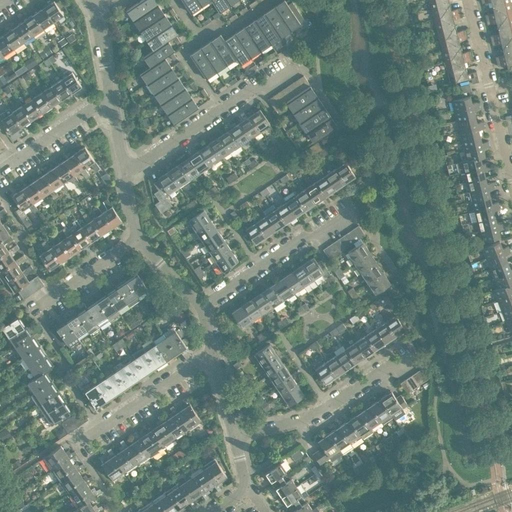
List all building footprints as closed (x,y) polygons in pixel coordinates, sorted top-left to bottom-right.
[(140,0),(127,9),(124,11),(125,12),(127,10),(133,19),(134,19),(157,3),(154,0),(140,0)] [(201,6),(196,0),(182,0),(191,13),(201,6)] [(229,4),(226,0),(211,0),(219,11),(229,4)] [(292,1),(288,4),(284,0),(283,0),(274,6),(275,8),(290,30),(304,20),(292,1)] [(450,4),(448,0),(429,0),(432,8),(450,4)] [(54,1),(44,7),(53,22),(63,15),(54,1)] [(511,9),(510,2),(492,7),(494,13),(485,15),(486,19),(511,12),(511,9)] [(157,3),(134,19),(133,19),(131,21),(131,22),(134,20),(140,29),(164,13),(157,3)] [(450,4),(432,8),(434,19),(461,12),(460,7),(451,10),(450,4)] [(290,30),(275,8),(274,6),(264,13),(265,15),(280,37),(290,30)] [(44,7),(34,14),(43,28),(53,22),(44,7)] [(455,25),(453,19),(462,17),(461,12),(434,19),(437,30),(455,25)] [(511,12),(486,19),(487,24),(496,22),(497,28),(511,24),(511,12)] [(164,13),(140,29),(138,31),(138,32),(141,30),(147,39),(171,23),(164,13)] [(280,37),(265,15),(264,13),(254,20),(255,22),(270,43),(280,37)] [(34,14),(24,21),(33,35),(43,28),(34,14)] [(270,43),(255,22),(254,20),(244,27),(245,29),(260,50),(270,43)] [(24,21),(14,28),(23,42),(33,35),(24,21)] [(168,40),(173,37),(176,35),(178,34),(171,23),(147,39),(144,41),(145,42),(148,40),(154,49),(165,41),(166,42),(168,40)] [(511,35),(511,24),(497,28),(499,33),(490,36),(491,40),(511,35)] [(467,34),(465,29),(457,31),(455,25),(437,30),(440,40),(467,34)] [(260,50),(245,29),(244,27),(234,33),(235,35),(250,57),(260,50)] [(14,28),(4,34),(13,48),(23,42),(14,28)] [(250,57),(235,35),(234,33),(225,40),(226,42),(225,42),(236,58),(240,64),(250,57)] [(4,34),(0,36),(0,49),(3,55),(13,48),(4,34)] [(236,58),(225,42),(226,42),(225,40),(222,36),(220,34),(210,41),(226,64),(236,58)] [(467,34),(440,40),(442,51),(460,46),(459,41),(468,38),(467,34)] [(511,46),(511,35),(491,40),(492,45),(501,43),(503,49),(511,46)] [(169,54),(172,52),(174,50),(168,40),(166,42),(165,41),(154,49),(144,56),(141,57),(142,58),(144,57),(150,66),(151,66),(162,58),(164,57),(169,53),(169,54)] [(226,64),(210,41),(200,47),(201,49),(216,71),(226,64)] [(460,46),(442,51),(445,61),(472,55),(471,50),(462,52),(460,46)] [(511,46),(503,49),(504,54),(495,57),(496,61),(511,57),(511,46)] [(216,71),(201,49),(200,47),(190,54),(191,56),(206,78),(216,71)] [(472,55),(445,61),(447,72),(466,67),(464,61),(473,59),(472,55)] [(147,83),(169,68),(171,67),(164,57),(162,58),(151,66),(150,66),(141,72),(140,72),(138,74),(138,75),(141,73),(147,82),(147,83)] [(511,57),(496,61),(497,66),(506,64),(508,70),(511,69),(511,57)] [(169,68),(147,83),(147,82),(145,84),(145,85),(148,83),(154,92),(154,93),(178,77),(171,67),(169,68)] [(477,76),(476,71),(467,73),(466,67),(447,72),(450,83),(457,81),(467,79),(471,78),(477,76)] [(81,86),(72,72),(61,79),(71,93),(81,86)] [(303,75),(298,79),(305,89),(310,85),(303,75)] [(178,77),(154,93),(154,92),(151,94),(152,95),(154,93),(161,102),(161,103),(184,87),(178,77)] [(71,93),(61,79),(52,85),(61,99),(71,93)] [(298,79),(293,82),(300,92),(305,89),(298,79)] [(293,82),(288,86),(295,96),(300,92),(293,82)] [(61,99),(52,85),(42,92),(51,106),(61,99)] [(295,96),(290,99),(286,101),(287,101),(293,111),(317,95),(310,85),(305,89),(300,92),(295,96)] [(288,86),(283,89),(290,99),(295,96),(288,86)] [(184,87),(161,103),(161,102),(158,104),(159,105),(161,103),(167,112),(168,113),(191,97),(184,87)] [(283,89),(278,92),(285,103),(287,101),(286,101),(290,99),(283,89)] [(51,106),(42,92),(32,99),(41,113),(51,106)] [(278,92),(273,96),(280,106),(285,103),(278,92)] [(317,95),(293,111),(300,121),(324,106),(317,95)] [(268,99),(275,110),(275,109),(280,106),(273,96),(268,99)] [(452,100),(454,111),(478,105),(477,101),(472,103),(470,96),(452,100)] [(191,97),(168,113),(167,112),(165,114),(165,115),(168,113),(175,123),(198,107),(191,97)] [(41,113),(32,99),(22,106),(31,120),(41,113)] [(478,105),(454,111),(457,121),(475,116),(473,110),(479,108),(478,105)] [(31,120),(22,106),(12,112),(21,126),(31,120)] [(324,106),(300,121),(307,131),(330,116),(324,106)] [(260,109),(249,116),(259,131),(260,131),(264,128),(265,129),(271,125),(260,109)] [(11,133),(21,126),(12,112),(5,116),(3,112),(0,113),(0,123),(2,126),(5,124),(11,133)] [(249,116),(239,123),(249,138),(250,137),(254,135),(255,136),(261,132),(260,131),(259,131),(249,116)] [(330,116),(307,131),(314,142),(337,126),(330,116)] [(475,116),(457,121),(459,131),(483,125),(482,121),(476,123),(475,116)] [(239,123),(229,130),(239,144),(243,141),(245,143),(251,139),(250,137),(249,138),(239,123)] [(480,136),(478,130),(484,128),(483,125),(459,131),(462,140),(480,136)] [(229,130),(219,136),(229,151),(233,148),(235,150),(241,146),(239,144),(229,130)] [(219,136),(209,143),(219,158),(223,155),(224,157),(230,153),(229,151),(219,136)] [(488,144),(487,141),(481,142),(480,136),(462,140),(464,150),(488,144)] [(209,143),(199,150),(209,165),(213,162),(214,164),(220,159),(219,158),(209,143)] [(464,150),(466,160),(467,160),(480,157),(480,158),(485,156),(483,149),(489,148),(488,144),(464,150)] [(99,168),(85,146),(74,153),(84,168),(90,164),(96,171),(99,168)] [(199,150),(189,157),(199,172),(203,169),(204,170),(210,166),(209,165),(199,150)] [(74,153),(68,158),(64,160),(74,175),(79,171),(85,178),(89,175),(84,168),(74,153)] [(189,157),(179,164),(189,179),(189,178),(193,176),(194,177),(200,173),(199,172),(189,157)] [(480,157),(467,160),(466,160),(462,161),(464,171),(488,165),(487,162),(482,163),(480,158),(480,157)] [(64,160),(57,165),(54,167),(64,181),(69,178),(75,185),(79,182),(74,175),(64,160)] [(355,176),(346,161),(335,168),(345,183),(349,181),(349,180),(355,176)] [(179,164),(168,171),(178,185),(179,185),(183,182),(184,184),(190,180),(189,178),(189,179),(179,164)] [(485,177),(483,170),(489,169),(488,165),(464,171),(467,181),(485,177)] [(54,167),(47,172),(44,174),(53,188),(59,185),(65,192),(69,189),(64,181),(54,167)] [(345,183),(335,168),(325,175),(335,189),(341,185),(342,186),(345,183)] [(178,185),(168,171),(158,178),(159,179),(169,192),(173,189),(174,191),(180,187),(179,185),(178,185)] [(44,174),(37,179),(33,181),(43,195),(49,192),(54,199),(58,196),(53,188),(44,174)] [(335,189),(325,175),(316,182),(326,196),(329,194),(329,193),(335,189)] [(485,177),(467,181),(469,191),(493,185),(492,182),(487,183),(485,177)] [(48,203),(43,195),(33,181),(23,188),(33,202),(38,199),(44,206),(48,203)] [(326,196),(316,182),(305,188),(315,203),(321,198),(322,199),(326,196)] [(490,197),(488,190),(494,189),(493,185),(469,191),(472,201),(490,197)] [(33,202),(23,188),(12,195),(20,207),(15,210),(27,227),(32,223),(23,209),(28,206),(34,213),(38,210),(33,202)] [(315,203),(305,188),(296,195),(306,210),(309,207),(315,203)] [(306,210),(296,195),(293,192),(283,198),(286,202),(295,216),(301,212),(302,213),(306,210)] [(172,205),(166,196),(164,198),(159,201),(155,204),(161,213),(172,205)] [(498,205),(497,202),(492,203),(490,197),(472,201),(474,211),(498,205)] [(122,220),(107,198),(103,201),(107,209),(102,213),(112,227),(122,220)] [(295,216),(286,202),(276,209),(286,223),(290,221),(289,220),(295,216)] [(112,227),(102,213),(97,205),(93,208),(97,216),(91,220),(101,234),(112,227)] [(286,223),(276,209),(273,205),(264,212),(266,215),(275,229),(281,225),(282,226),(286,223)] [(498,205),(474,211),(477,221),(495,216),(493,210),(499,209),(498,205)] [(203,209),(189,219),(192,224),(190,225),(194,231),(196,230),(210,220),(203,209)] [(101,234),(91,220),(86,212),(82,215),(87,223),(81,227),(91,241),(101,234)] [(275,229),(266,215),(256,222),(266,237),(270,234),(269,234),(275,229)] [(503,225),(502,221),(496,223),(495,216),(477,221),(479,231),(503,225)] [(12,226),(11,224),(13,222),(11,218),(2,223),(3,224),(0,225),(0,240),(10,234),(13,232),(10,228),(12,226)] [(91,241),(81,227),(76,219),(72,222),(76,230),(71,234),(81,248),(91,241)] [(217,230),(210,220),(196,230),(199,234),(197,235),(201,241),(203,240),(202,240),(217,230)] [(266,237),(256,222),(246,229),(255,243),(262,239),(266,237)] [(358,225),(353,228),(360,238),(365,235),(358,225)] [(503,225),(479,231),(482,241),(500,237),(498,230),(504,228),(503,225)] [(81,248),(71,234),(66,226),(62,229),(66,237),(61,240),(70,255),(81,248)] [(353,228),(348,232),(355,242),(360,238),(353,228)] [(202,240),(203,240),(205,244),(204,245),(208,251),(210,250),(209,250),(224,240),(217,230),(202,240)] [(348,232),(343,235),(350,245),(355,242),(348,232)] [(70,255),(61,240),(55,233),(52,236),(56,244),(50,247),(60,262),(70,255)] [(8,250),(4,244),(12,238),(10,234),(0,240),(0,255),(8,250)] [(343,235),(338,239),(345,249),(350,245),(343,235)] [(338,239),(333,242),(340,252),(345,249),(338,239)] [(60,262),(50,247),(45,240),(41,242),(45,251),(39,255),(49,269),(60,262)] [(209,250),(210,250),(212,254),(211,255),(215,261),(216,260),(231,250),(224,240),(209,250)] [(482,248),(486,258),(509,249),(508,246),(502,248),(499,241),(482,248)] [(333,242),(328,246),(335,256),(340,252),(333,242)] [(353,263),(355,262),(354,262),(369,252),(362,242),(348,252),(351,256),(349,258),(353,263)] [(15,260),(11,255),(19,248),(16,244),(8,250),(0,255),(0,269),(0,270),(15,260)] [(328,246),(323,249),(329,259),(335,256),(328,246)] [(507,261),(505,255),(510,252),(509,249),(486,258),(490,268),(507,261)] [(231,250),(216,260),(219,264),(218,266),(222,272),(238,260),(231,250)] [(354,262),(355,262),(358,267),(356,268),(360,274),(362,273),(361,272),(376,262),(369,252),(354,262)] [(22,271),(18,265),(26,258),(23,254),(15,260),(0,270),(0,277),(4,283),(7,281),(22,271),(22,270),(22,271)] [(330,273),(320,259),(317,262),(313,257),(303,264),(313,279),(313,278),(317,276),(318,277),(322,275),(324,277),(330,273)] [(494,278),(511,271),(511,267),(510,268),(507,261),(490,268),(494,278)] [(361,272),(362,273),(365,277),(363,278),(367,284),(369,283),(368,282),(383,272),(376,262),(361,272)] [(303,264),(293,271),(303,285),(307,282),(308,284),(314,280),(313,278),(313,279),(303,264)] [(29,281),(25,275),(33,269),(30,265),(22,270),(22,271),(7,281),(14,291),(17,289),(23,286),(28,282),(29,281)] [(293,271),(283,277),(293,292),(297,289),(298,291),(304,287),(303,285),(293,271)] [(342,271),(336,274),(339,279),(345,275),(342,271)] [(511,283),(511,271),(494,278),(498,288),(511,283),(511,284),(511,283)] [(383,272),(368,282),(369,283),(371,287),(370,288),(374,294),(390,283),(383,272)] [(130,275),(125,278),(137,295),(147,289),(137,273),(133,275),(130,275)] [(37,275),(32,278),(39,288),(44,285),(37,275)] [(283,277),(273,284),(283,299),(287,296),(288,298),(294,294),(293,292),(283,277)] [(32,278),(29,281),(28,282),(34,292),(39,288),(32,278)] [(119,284),(117,286),(127,302),(130,306),(140,299),(137,295),(125,278),(121,281),(119,284)] [(28,282),(23,286),(29,295),(34,292),(28,282)] [(511,283),(498,288),(493,290),(498,300),(511,294),(511,286),(511,284),(511,283)] [(273,284),(263,291),(272,306),(273,306),(277,303),(278,305),(284,300),(283,299),(273,284)] [(29,295),(23,286),(17,289),(20,294),(23,298),(23,299),(29,295)] [(127,302),(117,286),(107,293),(117,309),(127,302)] [(263,291),(253,298),(262,313),(263,312),(267,310),(268,311),(274,307),(273,306),(272,306),(263,291)] [(355,291),(350,295),(353,299),(358,295),(355,291)] [(117,309),(107,293),(103,295),(100,295),(95,298),(110,319),(120,312),(117,309)] [(511,306),(511,294),(498,300),(501,310),(511,306)] [(91,304),(86,307),(97,323),(99,326),(110,319),(95,298),(91,301),(91,304)] [(253,298),(242,305),(252,320),(253,319),(257,317),(258,318),(264,314),(263,312),(262,313),(253,298)] [(242,305),(232,312),(242,327),(246,323),(248,325),(254,321),(253,319),(252,320),(242,305)] [(301,313),(305,311),(301,305),(297,308),(301,313)] [(511,306),(501,310),(505,320),(511,317),(511,306)] [(97,323),(86,307),(76,313),(87,329),(90,333),(99,326),(97,323)] [(70,315),(65,318),(77,336),(87,329),(76,313),(72,316),(70,315)] [(395,315),(385,321),(395,336),(399,334),(399,333),(405,329),(395,315)] [(18,316),(2,326),(9,337),(25,326),(18,316)] [(61,334),(67,343),(77,336),(65,318),(61,322),(61,324),(56,327),(61,334)] [(285,324),(281,319),(277,322),(280,327),(285,324)] [(16,347),(39,331),(32,321),(28,324),(28,323),(25,326),(9,337),(16,347)] [(395,336),(385,321),(375,328),(385,342),(391,338),(391,339),(395,336)] [(55,325),(48,329),(60,347),(67,343),(61,334),(56,327),(55,325)] [(163,333),(165,337),(177,354),(181,351),(183,348),(186,346),(173,326),(163,333)] [(385,342),(375,328),(365,335),(375,350),(379,347),(385,342)] [(39,331),(16,347),(22,356),(40,345),(36,339),(41,335),(39,331)] [(260,341),(265,338),(261,332),(257,335),(260,341)] [(375,350),(365,335),(355,342),(365,356),(371,352),(372,352),(375,350)] [(177,354),(165,337),(155,343),(166,359),(170,357),(172,358),(177,354)] [(166,359),(155,343),(153,340),(143,347),(156,366),(157,367),(162,364),(163,361),(166,359)] [(365,356),(355,342),(346,348),(356,363),(359,361),(359,360),(365,356)] [(260,365),(262,364),(276,354),(269,343),(254,353),(258,358),(256,359),(260,365)] [(29,366),(52,351),(49,347),(44,351),(40,345),(22,356),(19,359),(25,369),(29,366)] [(156,366),(143,347),(133,354),(135,357),(147,375),(152,371),(152,369),(156,366)] [(356,363),(346,348),(336,355),(345,369),(351,365),(352,366),(356,363)] [(52,351),(29,366),(36,376),(36,377),(44,372),(53,365),(49,358),(54,355),(52,351)] [(276,354),(262,364),(265,368),(263,369),(267,375),(269,374),(268,374),(283,364),(276,354)] [(345,369),(336,355),(326,362),(336,377),(339,374),(339,373),(345,369)] [(147,375),(135,357),(125,364),(136,380),(140,377),(142,378),(147,375)] [(504,368),(502,357),(496,358),(499,370),(504,368)] [(336,377),(326,362),(315,369),(325,383),(331,379),(332,379),(336,377)] [(136,380),(125,364),(115,371),(126,386),(136,380)] [(268,374),(269,374),(271,378),(270,379),(274,386),(276,384),(275,384),(290,374),(283,364),(268,374)] [(426,365),(420,369),(427,379),(433,375),(426,365)] [(420,369),(415,372),(422,382),(427,379),(420,369)] [(126,386),(115,371),(105,377),(117,395),(122,392),(122,389),(126,386)] [(44,372),(36,377),(36,376),(27,382),(34,392),(35,392),(52,380),(48,374),(46,376),(44,372)] [(415,372),(410,376),(417,386),(422,382),(415,372)] [(297,384),(290,374),(275,384),(276,384),(278,388),(277,390),(281,396),(282,395),(282,394),(297,384)] [(410,376),(405,379),(412,389),(417,386),(410,376)] [(117,395),(105,377),(95,384),(106,400),(109,398),(112,398),(117,395)] [(407,393),(407,392),(412,389),(405,379),(400,383),(407,393)] [(52,380),(35,392),(34,392),(41,402),(57,391),(51,383),(53,382),(52,380)] [(106,400),(95,384),(85,391),(96,407),(106,400)] [(304,395),(297,384),(282,394),(282,395),(285,399),(283,400),(288,406),(304,395)] [(44,414),(63,401),(57,391),(41,402),(38,404),(44,414)] [(401,406),(396,398),(391,391),(381,398),(391,413),(401,406)] [(407,404),(401,394),(396,398),(401,406),(402,408),(407,404)] [(200,419),(190,404),(185,397),(182,399),(186,406),(177,412),(188,428),(188,427),(189,429),(200,421),(201,423),(203,422),(200,418),(200,419)] [(381,398),(370,405),(380,420),(391,413),(381,398)] [(55,422),(71,412),(63,401),(44,414),(51,425),(55,422)] [(188,428),(177,412),(173,405),(170,407),(174,415),(165,420),(175,436),(176,436),(177,437),(187,430),(188,432),(190,430),(189,429),(188,427),(188,428)] [(370,405),(360,412),(370,427),(380,420),(370,405)] [(88,419),(81,409),(76,412),(83,422),(88,419)] [(83,422),(76,412),(71,416),(78,426),(83,422)] [(360,412),(350,419),(360,434),(370,427),(360,412)] [(175,436),(165,420),(160,414),(157,416),(161,423),(152,429),(162,445),(163,444),(164,445),(175,438),(176,440),(178,439),(177,437),(176,436),(175,436)] [(78,426),(71,416),(66,419),(73,429),(78,426)] [(73,429),(66,419),(61,423),(68,433),(73,429)] [(350,419),(339,426),(349,441),(360,434),(350,419)] [(152,429),(148,422),(145,424),(149,431),(140,437),(150,453),(151,453),(152,454),(162,447),(163,448),(165,447),(164,445),(163,444),(162,445),(152,429)] [(351,444),(349,441),(339,426),(329,433),(342,453),(348,450),(348,449),(349,449),(349,448),(349,447),(348,446),(351,444)] [(150,453),(140,437),(135,431),(132,433),(136,440),(127,446),(137,462),(138,461),(139,462),(150,455),(151,457),(153,456),(152,454),(151,453),(150,453)] [(342,453),(329,433),(318,440),(323,447),(318,450),(325,460),(330,457),(332,460),(342,453)] [(137,462),(127,446),(123,439),(120,441),(124,448),(121,450),(115,455),(125,470),(126,470),(127,471),(137,464),(138,465),(140,464),(139,462),(138,461),(137,462)] [(61,445),(43,456),(51,468),(50,469),(51,471),(53,470),(55,469),(54,468),(69,458),(76,454),(74,451),(66,454),(61,445)] [(125,470),(115,455),(110,448),(107,450),(111,457),(102,463),(113,480),(125,472),(126,474),(128,473),(127,471),(126,470),(125,470)] [(299,450),(291,455),(295,460),(302,454),(299,450)] [(320,464),(325,460),(318,450),(313,454),(320,464)] [(75,467),(69,458),(54,468),(55,469),(53,470),(60,481),(58,482),(60,484),(61,483),(63,481),(62,481),(78,471),(84,466),(83,463),(75,467)] [(200,466),(201,468),(203,470),(203,469),(214,484),(218,491),(221,489),(218,482),(226,476),(215,458),(203,466),(202,465),(200,466)] [(273,480),(275,484),(288,475),(285,472),(286,471),(280,463),(265,473),(271,481),(273,480)] [(203,470),(201,468),(191,475),(190,473),(188,475),(189,476),(190,478),(191,478),(201,493),(206,499),(208,497),(205,490),(214,484),(203,469),(203,470)] [(78,471),(62,481),(63,481),(61,483),(68,493),(67,494),(68,496),(70,495),(71,494),(71,493),(86,483),(93,479),(91,476),(84,479),(78,471)] [(288,475),(275,484),(277,487),(275,488),(281,496),(296,486),(290,478),(288,475)] [(190,478),(189,476),(178,483),(177,482),(175,483),(176,485),(178,486),(188,501),(193,508),(196,506),(192,499),(201,493),(191,478),(190,478)] [(71,494),(70,495),(77,507),(78,507),(88,500),(101,491),(99,488),(92,492),(86,483),(71,493),(71,494)] [(18,484),(13,487),(16,492),(21,488),(18,484)] [(178,486),(176,485),(166,492),(165,490),(163,491),(164,493),(165,495),(166,495),(176,510),(177,511),(182,511),(180,507),(188,501),(178,486)] [(296,486),(281,496),(287,505),(288,503),(291,507),(303,498),(301,495),(302,494),(296,486)] [(165,495),(164,493),(153,500),(152,499),(150,500),(151,502),(153,503),(159,511),(172,511),(176,510),(166,495),(165,495)] [(303,498),(291,507),(293,510),(291,511),(307,511),(312,509),(306,501),(305,502),(303,498)] [(78,507),(77,507),(73,510),(72,509),(69,511),(97,511),(103,508),(101,505),(94,509),(88,500),(78,507)] [(153,503),(151,502),(141,509),(140,507),(138,508),(139,510),(140,511),(141,511),(159,511),(153,503)]
